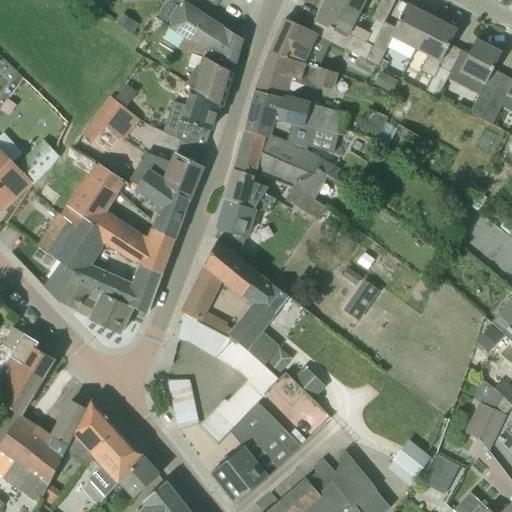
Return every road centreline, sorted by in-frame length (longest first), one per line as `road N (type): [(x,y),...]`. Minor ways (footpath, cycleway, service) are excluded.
road 1 (tertiary): [(111,389),(152,338),(273,0)]
road 2 (tertiary): [(111,389),(0,271)]
road 3 (tertiary): [(206,511),(111,389)]
